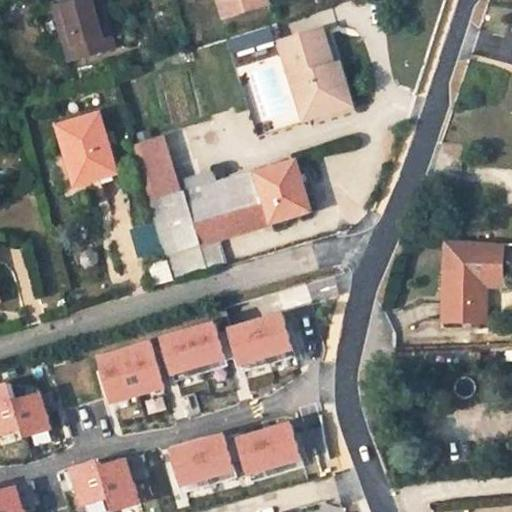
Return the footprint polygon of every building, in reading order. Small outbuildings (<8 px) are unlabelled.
[(66,0),(56,3),(71,60),(115,48),(101,0),(66,0)] [(221,0),(227,18),(269,5),(267,0),(221,0)] [(275,41),(271,27),(252,33),(256,46),(275,41)] [(301,106),(342,94),(334,66),(323,30),(282,42),(301,106)] [(256,46),(252,33),(232,39),(237,52),(256,46)] [(334,66),(342,94),(301,106),(306,120),(353,106),(340,64),(334,66)] [(117,172),(100,115),(60,127),(77,184),(117,172)] [(152,202),(214,184),(211,174),(176,184),(162,139),(136,147),(152,202)] [(226,183),(225,181),(214,184),(152,202),(167,254),(216,240),(308,213),(303,196),(307,195),(297,162),(226,183)] [(216,240),(167,254),(168,259),(174,280),(175,282),(225,268),(216,240)] [(502,287),(503,243),(454,240),(454,268),(447,268),(446,322),(486,323),(486,286),(502,287)] [(156,285),(174,280),(168,259),(150,265),(156,285)] [(488,289),(489,315),(499,315),(498,289),(488,289)] [(297,357),(285,315),(233,330),(245,372),(297,357)] [(229,366),(217,324),(165,340),(177,381),(229,366)] [(165,388),(152,343),(101,358),(114,403),(165,388)] [(0,435),(24,429),(27,437),(53,429),(43,395),(17,402),(12,384),(0,387),(0,435)] [(304,459),(293,424),(241,440),(252,475),(304,459)] [(239,477),(226,435),(174,451),(187,493),(239,477)] [(85,505),(110,498),(115,511),(141,504),(128,459),(102,467),(101,462),(75,470),(85,505)] [(0,511),(25,511),(17,487),(0,492),(0,511)]
